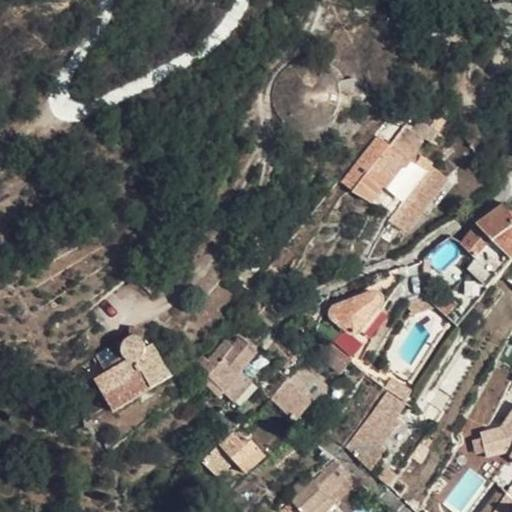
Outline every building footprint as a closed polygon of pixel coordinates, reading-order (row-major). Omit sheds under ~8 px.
[(311,56),(306,55),(304,55),(301,55),(296,56),(291,58),(287,60),(286,60),(283,62),(279,65),(276,69),(274,71),(271,78),(269,82),(268,87),(268,92),(268,97),(269,98),(269,102),(271,107),(274,111),(277,115),(279,117),(280,119),(284,122),(288,124),(292,126),(297,127),(302,128),(307,128),(312,127),(317,125),(321,123),(326,121),(329,118),(333,114),(334,112),(337,106),(351,108),(353,95),(340,94),(340,90),(340,86),(339,81),(337,76),(335,72),(332,68),(328,64),(324,61),(320,59),(316,57),(311,56)] [(396,121),(388,116),(384,121),(392,127),(396,121)] [(438,131),(418,119),(412,130),(405,126),(398,134),(390,145),(389,144),(352,191),(373,202),(384,186),(386,187),(401,168),(406,166),(424,138),(433,143),(438,131)] [(398,134),(392,130),(384,141),(389,144),(390,145),(398,134)] [(449,179),(432,164),(404,199),(389,221),(406,232),(426,209),(449,179)] [(392,212),(399,200),(382,190),(375,202),(392,212)] [(511,261),(511,213),(506,203),(475,225),(460,243),(477,258),(496,275),(498,278),(511,261)] [(496,275),(477,258),(470,268),(487,285),(496,275)] [(422,260),(423,278),(431,277),(429,260),(422,260)] [(447,299),(423,278),(424,291),(424,294),(437,307),(438,308),(447,299)] [(377,291),(375,291),(335,306),(332,308),(331,311),(331,315),(331,317),(334,318),(350,332),(352,333),(355,333),(358,333),(360,332),(363,329),(364,328),(383,302),(384,299),(384,298),(383,296),(382,293),(379,292),(377,291)] [(424,294),(424,291),(407,297),(406,305),(411,309),(408,312),(411,315),(437,307),(424,294)] [(459,303),(452,297),(440,309),(448,316),(459,303)] [(98,321),(87,310),(73,324),(82,335),(98,321)] [(145,329),(131,326),(129,337),(131,336),(136,335),(140,337),(144,339),(145,329)] [(140,337),(136,335),(131,336),(129,337),(128,338),(125,341),(123,346),(120,341),(97,356),(107,372),(95,379),(115,411),(172,376),(152,344),(147,347),(146,343),(144,339),(140,337)] [(258,351),(241,337),(208,376),(223,392),(258,351)] [(353,361),(329,341),(322,349),(345,369),(353,361)] [(302,361),(287,379),(303,394),(320,376),(302,361)] [(385,386),(407,401),(413,390),(391,377),(385,386)] [(311,403),(303,394),(287,379),(271,398),(295,422),(311,403)] [(385,386),(344,446),(369,469),(385,450),(402,417),(398,415),(407,401),(385,386)] [(511,446),(511,413),(498,435),(511,446)] [(220,444),(236,461),(238,464),(247,474),(252,470),(267,456),(252,438),(242,440),(234,431),(220,444)] [(494,441),(511,454),(511,453),(511,446),(498,435),(494,441)] [(236,461),(220,444),(202,460),(218,477),(236,461)] [(511,453),(511,454),(493,479),(509,491),(510,492),(511,488),(511,453)] [(335,462),(314,481),(327,496),(349,475),(335,462)] [(354,480),(349,475),(327,496),(332,502),(354,480)] [(321,511),(332,502),(327,496),(314,481),(294,501),(305,511),(321,511)] [(511,511),(511,493),(510,492),(509,491),(493,511),(511,511)]
